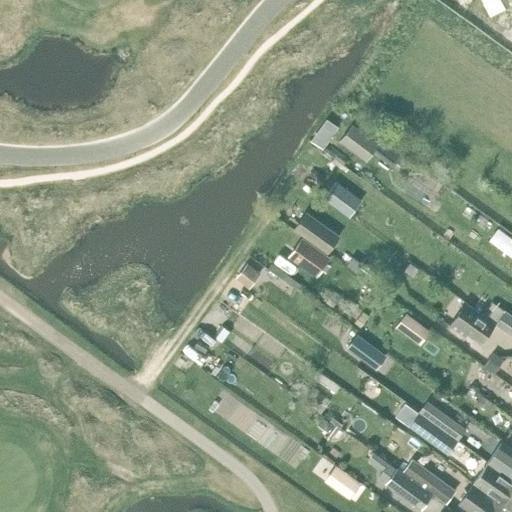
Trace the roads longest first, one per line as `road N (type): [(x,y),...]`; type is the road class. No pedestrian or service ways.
road 1 (track): [(0,300),(263,488),(268,511)]
road 2 (unclassified): [(279,0),(167,125),(109,152),(50,161),(0,155)]
